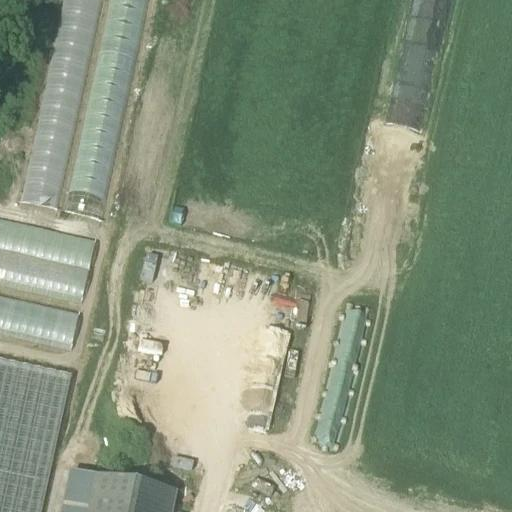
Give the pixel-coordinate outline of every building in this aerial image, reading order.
[(61,0),(27,207),(58,212),(64,179),(54,177),(57,159),(74,161),(100,0),(61,0)] [(131,90),(147,0),(112,0),(92,111),(107,114),(104,127),(117,130),(124,89),(131,90)] [(93,180),(90,192),(105,195),(107,182),(93,180)] [(69,217),(100,217),(100,198),(69,198),(69,217)] [(0,285),(84,299),(94,236),(0,220),(0,285)] [(0,296),(0,334),(72,349),(79,312),(0,296)] [(0,511),(40,511),(70,380),(0,364),(0,511)] [(66,511),(87,511),(95,481),(74,477),(66,511)] [(87,511),(171,511),(174,499),(95,481),(87,511)]
